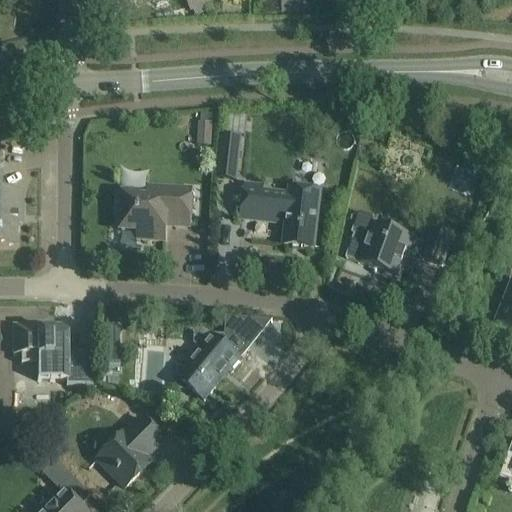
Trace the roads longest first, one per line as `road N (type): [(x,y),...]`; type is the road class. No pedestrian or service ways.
road 1 (tertiary): [(511,77),(411,71),(65,85)]
road 2 (residential): [(66,286),(240,295),(328,317)]
road 3 (residential): [(155,511),(268,397),(328,317)]
road 4 (residential): [(66,286),(65,85)]
road 5 (residential): [(328,317),(503,379)]
road 6 (residential): [(460,511),(503,379)]
